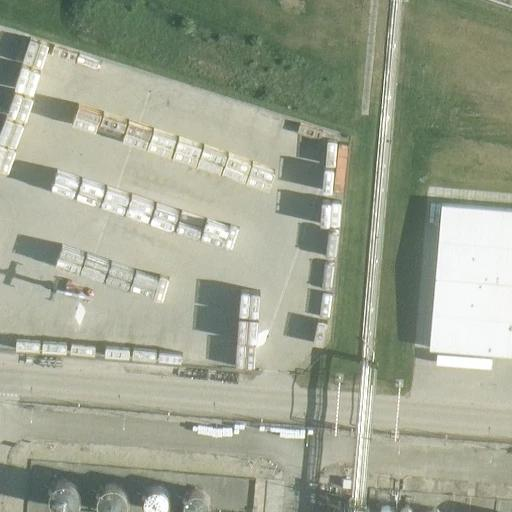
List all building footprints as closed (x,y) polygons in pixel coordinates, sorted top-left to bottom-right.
[(28,68),(74,81),(83,49),(37,36),(28,68)] [(125,81),(130,63),(88,51),(80,80),(108,87),(111,77),(125,81)] [(88,241),(152,263),(143,250),(161,238),(171,242),(160,226),(164,223),(173,226),(176,215),(185,209),(191,218),(192,218),(183,241),(220,254),(194,216),(228,228),(222,219),(241,206),(198,191),(203,176),(211,187),(215,175),(207,173),(209,166),(123,135),(95,214),(105,218),(103,226),(97,217),(88,241)] [(511,355),(511,209),(443,204),(431,348),(489,353),(511,355)] [(80,331),(79,352),(245,362),(247,331),(195,328),(194,335),(165,334),(166,328),(140,326),(140,335),(107,333),(80,331)] [(84,475),(58,477),(59,503),(85,502),(84,475)] [(124,478),(105,489),(116,509),(135,498),(124,478)] [(156,506),(174,504),(172,483),(153,485),(156,506)]
